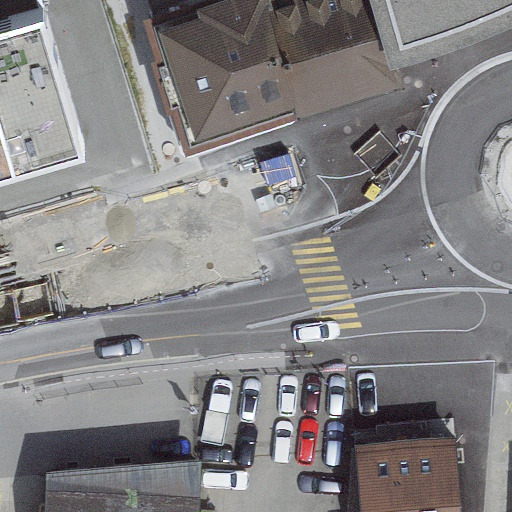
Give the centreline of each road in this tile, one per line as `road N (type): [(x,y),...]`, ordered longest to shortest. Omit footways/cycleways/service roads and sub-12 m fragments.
road 1 (secondary): [(0,326),(448,251)]
road 2 (secondary): [(428,166),(0,312)]
road 3 (secondary): [(511,84),(466,104),(441,133),(428,166)]
